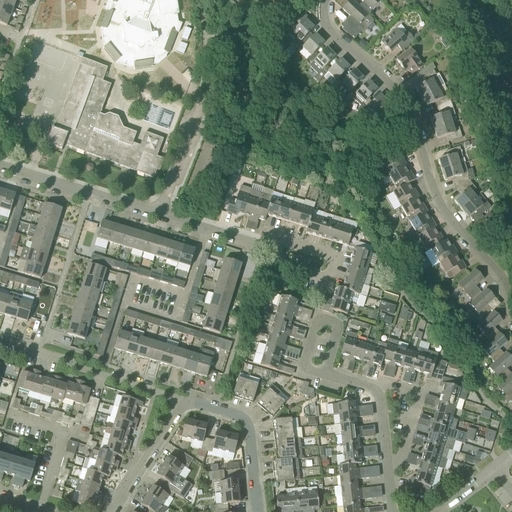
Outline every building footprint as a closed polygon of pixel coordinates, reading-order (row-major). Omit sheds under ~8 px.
[(16,1),(12,0),(0,0),(0,4),(13,9),(16,1)] [(176,0),(111,0),(111,3),(113,4),(110,12),(108,11),(101,29),(105,30),(106,40),(101,44),(79,36),(83,27),(40,11),(34,26),(39,27),(34,41),(100,66),(102,61),(96,55),(104,48),(116,63),(119,60),(134,65),(134,70),(153,67),(152,62),(164,53),(168,54),(180,24),(177,23),(176,15),(178,14),(176,0)] [(354,39),(363,30),(367,30),(373,23),(373,20),(368,16),(359,7),(351,0),(350,0),(342,10),(350,17),(341,27),(354,39)] [(360,0),(363,3),(359,7),(368,16),(381,1),(379,0),(360,0)] [(0,14),(10,18),(13,9),(0,4),(0,14)] [(0,14),(0,24),(6,27),(10,18),(0,14)] [(304,15),(297,22),(300,25),(292,34),(300,42),(295,47),(300,52),(302,49),(309,42),(305,38),(313,29),(308,24),(311,21),(304,15)] [(381,43),(390,53),(397,47),(402,52),(414,41),(406,32),(402,36),(396,29),(381,43)] [(418,33),(412,38),(414,41),(420,35),(418,33)] [(315,53),(324,44),(315,35),(309,42),(302,49),(310,57),(305,62),(310,67),(319,57),(315,53)] [(453,44),(448,37),(447,37),(440,42),(446,50),(451,46),(453,44)] [(102,82),(107,68),(100,66),(34,41),(29,39),(24,54),(67,70),(70,60),(80,64),(55,130),(51,128),(52,129),(47,142),(49,145),(61,150),(61,151),(62,151),(64,145),(154,179),(156,171),(159,172),(164,160),(157,157),(163,140),(145,133),(139,148),(132,146),(136,133),(123,128),(118,117),(109,114),(104,116),(99,114),(110,85),(102,82)] [(318,83),(321,80),(324,78),(327,73),(331,70),(326,66),(335,57),(327,49),(319,57),(310,67),(318,74),(314,79),(318,83)] [(411,50),(396,61),(403,70),(407,67),(412,75),(423,67),(417,59),(411,50)] [(340,77),(349,68),(341,60),(331,70),(327,73),(324,78),(332,86),(331,87),(335,91),(336,90),(341,84),(345,81),(340,77)] [(433,70),(421,79),(424,84),(416,89),(421,98),(445,86),(439,74),(436,76),(433,70)] [(354,88),(363,79),(354,71),(345,81),(341,84),(336,90),(345,98),(349,102),(353,99),(356,96),(359,92),(354,88)] [(465,78),(469,83),(475,78),(471,74),(465,78)] [(130,88),(126,82),(120,87),(124,92),(130,88)] [(368,99),(377,90),(368,82),(359,92),(356,96),(353,99),(361,107),(358,109),(356,111),(361,116),(367,109),(372,103),(368,99)] [(451,104),(445,93),(448,91),(445,86),(421,98),(426,108),(436,103),(439,109),(451,104)] [(380,113),(388,104),(380,96),(372,103),(367,109),(375,117),(370,123),(374,127),(384,117),(380,113)] [(349,102),(345,98),(332,110),(337,115),(349,102)] [(442,115),(430,119),(434,129),(452,124),(450,118),(455,116),(451,104),(439,109),(442,115)] [(434,129),(437,140),(446,137),(448,143),(462,138),(459,128),(453,130),(452,124),(434,129)] [(447,157),(438,160),(441,171),(459,165),(457,159),(463,158),(460,148),(445,152),(447,157)] [(399,159),(395,152),(380,161),(388,175),(404,167),(406,166),(401,157),(399,159)] [(235,162),(231,176),(235,177),(238,178),(243,164),(235,162)] [(441,171),(445,182),(454,179),(455,188),(470,181),(465,163),(459,165),(441,171)] [(388,175),(389,176),(383,179),(382,181),(384,185),(386,185),(392,182),(397,190),(408,185),(415,181),(410,172),(407,173),(404,167),(388,175)] [(266,179),(268,172),(267,171),(260,169),(258,177),(266,179)] [(461,195),(454,201),(461,210),(475,198),(471,193),(476,190),(471,183),(470,181),(455,188),(461,195)] [(412,191),(408,185),(397,190),(392,193),(401,208),(416,199),(419,198),(414,189),(412,191)] [(235,216),(236,213),(243,215),(249,198),(251,190),(241,186),(236,201),(230,200),(226,213),(235,216)] [(0,202),(0,209),(10,212),(15,195),(3,192),(0,202)] [(273,192),(271,197),(271,199),(269,204),(266,216),(277,219),(283,196),(273,192)] [(271,199),(271,197),(261,194),(259,201),(254,218),(265,222),(266,216),(269,204),(271,199)] [(461,210),(468,219),(475,213),(479,217),(491,208),(485,200),(480,194),(475,198),(461,210)] [(26,198),(19,196),(15,210),(22,212),(26,198)] [(283,196),(277,219),(287,222),(294,199),(283,196)] [(243,215),(254,218),(259,201),(249,198),(243,215)] [(297,225),(304,202),(294,199),(287,222),(297,225)] [(420,206),(416,199),(401,208),(409,222),(425,214),(427,213),(422,204),(420,206)] [(297,225),(307,228),(311,217),(315,204),(305,201),(304,202),(297,225)] [(62,209),(44,204),(40,217),(58,223),(62,209)] [(15,210),(12,220),(18,222),(22,212),(15,210)] [(429,220),(425,214),(409,222),(418,237),(433,228),(436,228),(431,219),(429,220)] [(54,233),(58,223),(40,217),(37,228),(54,233)] [(307,228),(305,234),(316,237),(321,220),(311,217),(307,228)] [(15,234),(18,222),(12,220),(9,232),(15,234)] [(326,240),(332,223),(321,220),(316,237),(326,240)] [(102,222),(97,239),(108,243),(114,225),(102,222)] [(342,226),(332,223),(326,240),(337,244),(342,226)] [(34,239),(51,245),(54,233),(37,228),(30,225),(27,237),(34,239)] [(120,246),(125,229),(114,225),(108,243),(120,246)] [(353,230),(342,226),(337,244),(348,247),(351,237),(353,230)] [(427,253),(431,250),(431,249),(444,241),(439,234),(437,235),(433,228),(418,237),(427,253)] [(132,250),(137,233),(125,229),(120,246),(132,250)] [(11,245),(15,234),(9,232),(5,243),(11,245)] [(148,236),(137,233),(132,250),(143,253),(148,236)] [(155,257),(160,240),(148,236),(143,253),(155,257)] [(47,256),(51,245),(34,239),(30,251),(47,256)] [(166,260),(171,243),(160,240),(155,257),(166,260)] [(455,256),(457,255),(452,246),(450,247),(446,241),(444,241),(431,249),(431,250),(440,264),(455,256)] [(1,255),(8,257),(10,251),(15,252),(16,247),(11,245),(5,243),(1,255)] [(178,264),(183,247),(171,243),(166,260),(178,264)] [(190,268),(195,250),(183,247),(178,264),(190,268)] [(30,251),(25,249),(23,249),(19,260),(21,261),(44,268),(47,256),(30,251)] [(371,254),(355,249),(351,259),(368,265),(371,254)] [(209,255),(203,253),(199,264),(205,266),(209,255)] [(104,258),(92,254),(91,256),(90,259),(90,261),(102,264),(104,258)] [(448,280),(466,269),(461,261),(459,262),(455,256),(440,264),(448,280)] [(241,265),(224,259),(221,271),(238,276),(241,265)] [(365,275),(368,265),(351,259),(348,270),(365,275)] [(425,269),(416,259),(410,265),(414,269),(419,274),(425,269)] [(21,261),(18,273),(40,279),(44,268),(21,261)] [(202,278),(205,266),(199,264),(195,276),(202,278)] [(102,282),(106,270),(89,265),(85,276),(102,282)] [(127,265),(125,271),(136,275),(138,269),(127,265)] [(151,269),(150,272),(148,279),(160,282),(161,276),(163,270),(157,268),(156,271),(151,269)] [(362,285),(365,275),(348,270),(345,280),(362,285)] [(476,287),(484,280),(475,270),(457,286),(471,300),(480,292),(476,287)] [(238,276),(221,271),(217,283),(234,288),(238,276)] [(7,286),(8,281),(14,283),(16,276),(4,273),(2,279),(1,284),(7,286)] [(115,280),(126,283),(127,277),(117,274),(115,280)] [(25,286),(27,280),(16,276),(14,283),(25,286)] [(81,288),(99,293),(102,282),(85,276),(81,288)] [(171,286),(173,279),(168,278),(161,276),(160,282),(171,286)] [(195,276),(192,288),(198,290),(202,278),(195,276)] [(185,283),(173,279),(171,286),(183,289),(185,283)] [(37,290),(39,284),(27,280),(25,286),(37,290)] [(359,296),(362,285),(345,280),(342,291),(353,294),(359,296)] [(234,288),(217,283),(213,294),(231,300),(234,288)] [(124,289),(117,287),(114,298),(120,300),(124,289)] [(78,300),(95,305),(99,293),(81,288),(78,300)] [(195,301),(198,290),(192,288),(188,299),(195,301)] [(333,299),(350,305),(350,304),(356,306),(362,308),(365,298),(359,296),(353,294),(342,291),(336,289),(333,299)] [(487,306),(495,299),(486,289),(469,305),(482,319),(491,311),(487,306)] [(20,302),(22,297),(11,293),(11,294),(10,294),(9,298),(4,315),(15,319),(20,302)] [(231,300),(213,294),(207,293),(204,304),(210,306),(227,311),(231,300)] [(9,298),(0,295),(0,314),(4,315),(9,298)] [(271,305),(278,307),(301,314),(303,309),(296,307),(297,302),(274,295),(271,305)] [(114,298),(110,310),(117,312),(120,300),(114,298)] [(185,311),(191,312),(198,314),(200,310),(199,309),(193,307),(195,301),(188,299),(185,311)] [(330,310),(347,315),(350,305),(333,299),(332,302),(326,300),(323,311),(329,313),(330,310)] [(74,311),(92,317),(95,305),(78,300),(74,311)] [(32,305),(20,302),(15,319),(27,322),(32,305)] [(378,311),(393,316),(396,307),(380,302),(378,311)] [(227,311),(210,306),(206,318),(223,323),(227,311)] [(299,319),(301,314),(278,307),(275,317),(291,322),(292,317),(299,319)] [(401,308),(398,319),(405,321),(408,310),(401,308)] [(117,312),(110,310),(107,321),(113,323),(117,312)] [(125,310),(124,316),(136,320),(138,314),(125,310)] [(74,311),(71,323),(88,328),(92,317),(74,311)] [(181,323),(187,325),(191,312),(185,311),(181,323)] [(377,313),(369,311),(367,318),(375,320),(377,313)] [(502,321),(493,311),(476,327),(489,341),(498,333),(494,328),(502,321)] [(147,324),(149,318),(138,314),(136,320),(147,324)] [(291,322),(275,317),(271,316),(268,325),(272,326),(295,334),(297,329),(290,327),(291,322)] [(390,327),(392,319),(385,317),(383,324),(390,327)] [(159,327),(161,321),(149,318),(147,324),(159,327)] [(206,318),(203,329),(220,335),(223,323),(206,318)] [(113,323),(107,321),(103,333),(109,335),(113,323)] [(161,321),(159,327),(170,331),(172,325),(161,321)] [(67,335),(69,335),(84,340),(88,328),(71,323),(67,335)] [(184,328),(172,325),(170,331),(182,334),(184,328)] [(293,339),(295,334),(272,326),(269,336),(285,341),(287,337),(293,339)] [(193,338),(195,332),(184,328),(182,334),(193,338)] [(131,336),(119,332),(114,349),(125,353),(131,336)] [(205,342),(207,335),(195,332),(193,338),(205,342)] [(109,335),(103,333),(96,356),(102,358),(109,335)] [(347,333),(341,355),(347,357),(346,361),(349,362),(356,342),(357,336),(347,333)] [(507,343),(498,333),(489,341),(481,349),(494,363),(506,353),(503,355),(499,350),(507,343)] [(219,339),(207,335),(205,342),(213,344),(217,345),(219,339)] [(137,356),(142,339),(131,336),(125,353),(137,356)] [(284,346),(285,341),(269,336),(266,346),(289,353),(291,348),(284,346)] [(149,360),(154,343),(142,339),(137,356),(149,360)] [(232,343),(219,339),(217,345),(213,344),(212,347),(229,353),(232,343)] [(390,368),(397,348),(398,342),(388,339),(387,345),(382,361),(388,363),(387,367),(390,368)] [(365,367),(369,368),(377,343),(367,340),(365,345),(360,361),(367,363),(365,367)] [(360,361),(365,345),(356,342),(349,362),(353,363),(354,359),(360,361)] [(377,342),(377,343),(369,368),(373,369),(374,365),(380,367),(382,361),(387,345),(377,342)] [(160,363),(165,346),(154,343),(149,360),(160,363)] [(172,367),(177,350),(165,346),(160,363),(172,367)] [(287,358),(289,353),(266,346),(263,356),(279,361),(281,356),(287,358)] [(401,367),(406,351),(397,348),(390,368),(394,369),(395,365),(401,367)] [(421,373),(428,351),(418,348),(416,354),(410,374),(414,375),(415,371),(421,373)] [(183,371),(188,354),(177,350),(172,367),(183,371)] [(203,350),(200,357),(195,374),(207,378),(214,353),(203,350)] [(410,374),(416,354),(406,351),(401,367),(408,369),(406,373),(410,374)] [(439,371),(441,362),(436,360),(438,354),(428,351),(421,373),(427,375),(426,379),(430,380),(433,369),(439,371)] [(511,364),(511,359),(506,353),(494,363),(488,368),(501,382),(511,374),(506,370),(511,364)] [(200,357),(188,354),(183,371),(195,374),(200,357)] [(260,366),(283,373),(285,368),(278,366),(279,361),(263,356),(260,366)] [(18,389),(19,389),(29,392),(35,373),(30,372),(29,375),(23,373),(18,389)] [(511,372),(511,374),(501,382),(497,387),(505,396),(502,399),(507,404),(510,401),(511,399),(511,372)] [(40,395),(45,380),(39,378),(40,375),(35,373),(29,392),(40,395)] [(271,373),(269,379),(275,381),(277,374),(271,373)] [(249,377),(239,374),(233,395),(243,398),(249,377)] [(243,398),(253,401),(258,385),(259,380),(249,377),(243,398)] [(51,399),(57,380),(52,378),(51,381),(45,380),(40,395),(51,399)] [(447,381),(442,379),(439,387),(443,388),(441,395),(457,400),(457,399),(462,384),(448,379),(447,381)] [(62,382),(57,380),(51,399),(63,402),(63,399),(67,386),(61,384),(62,382)] [(67,386),(63,399),(74,403),(80,384),(74,382),(74,385),(68,383),(67,386)] [(85,385),(80,384),(74,403),(85,406),(88,397),(90,390),(84,388),(85,385)] [(272,385),(258,403),(266,410),(280,392),(272,385)] [(266,410),(274,416),(284,404),(288,399),(280,392),(266,410)] [(457,399),(457,400),(441,395),(439,401),(435,399),(434,403),(454,410),(454,409),(461,411),(464,401),(457,399)] [(96,413),(96,411),(90,410),(94,399),(88,397),(85,406),(84,410),(96,413)] [(141,403),(122,397),(119,408),(135,413),(137,407),(139,408),(141,403)] [(21,401),(15,399),(12,408),(23,411),(24,407),(19,406),(21,401)] [(90,410),(96,411),(100,400),(94,399),(90,410)] [(354,403),(337,405),(339,415),(363,413),(362,407),(355,408),(354,403)] [(435,414),(451,419),(454,410),(434,403),(433,407),(437,408),(435,414)] [(24,407),(23,411),(28,413),(28,414),(34,416),(37,406),(31,404),(30,409),(24,407)] [(40,416),(46,418),(46,415),(41,413),(43,408),(37,406),(34,416),(40,416)] [(115,419),(134,425),(136,420),(133,419),(135,413),(119,408),(115,419)] [(95,416),(96,413),(84,410),(82,416),(80,423),(86,425),(89,414),(95,416)] [(46,415),(46,418),(51,419),(56,422),(59,413),(53,411),(52,416),(46,415)] [(56,422),(67,426),(69,418),(64,416),(65,414),(59,413),(56,422)] [(363,418),(363,413),(339,415),(340,425),(356,423),(356,418),(363,418)] [(67,426),(72,427),(73,424),(79,425),(80,423),(82,416),(76,414),(75,420),(69,418),(67,426)] [(92,426),(95,416),(89,414),(86,425),(92,426)] [(429,419),(428,423),(455,431),(458,421),(451,419),(435,414),(433,420),(429,419)] [(115,419),(114,425),(108,424),(107,428),(128,435),(130,429),(133,430),(134,425),(115,419)] [(185,420),(181,438),(192,441),(196,423),(194,422),(191,419),(188,421),(185,420)] [(274,421),(276,432),(292,430),(291,419),(274,421)] [(206,452),(209,440),(204,439),(207,425),(204,425),(202,421),(198,423),(196,423),(192,441),(202,443),(201,451),(199,457),(204,459),(206,452)] [(357,428),(356,423),(340,425),(341,435),(365,433),(364,427),(357,428)] [(455,431),(428,423),(427,426),(431,427),(429,434),(452,440),(455,431)] [(103,439),(109,441),(128,447),(129,442),(126,441),(128,435),(107,428),(103,439)] [(276,432),(277,442),(300,439),(303,439),(301,429),(292,430),(276,432)] [(466,435),(474,437),(476,431),(468,429),(466,435)] [(223,452),(227,434),(225,434),(223,430),(219,432),(216,432),(214,441),(209,440),(206,452),(212,453),(213,450),(223,452)] [(223,452),(234,455),(238,437),(235,436),(233,433),(230,435),(227,434),(223,452)] [(365,438),(365,433),(341,435),(342,446),(359,444),(358,439),(365,438)] [(423,438),(422,442),(449,451),(449,450),(452,451),(455,441),(452,440),(429,434),(427,440),(423,438)] [(93,437),(89,435),(86,446),(94,448),(95,449),(97,443),(91,442),(93,437)] [(278,452),(301,449),(300,439),(277,442),(278,452)] [(78,444),(68,441),(65,452),(74,455),(78,444)] [(126,452),(128,447),(109,441),(105,453),(116,456),(121,457),(123,451),(126,452)] [(449,451),(422,442),(421,446),(425,447),(423,453),(439,458),(446,460),(449,451)] [(359,448),(359,444),(342,446),(343,455),(367,453),(366,448),(359,448)] [(100,451),(95,449),(94,448),(92,454),(98,456),(97,461),(115,467),(117,462),(114,461),(116,456),(105,453),(100,451)] [(291,460),(298,460),(303,460),(301,449),(278,452),(279,462),(291,460)] [(62,463),(66,465),(68,459),(73,460),(74,455),(65,452),(62,463)] [(179,458),(190,464),(193,460),(183,453),(179,458)] [(367,458),(367,453),(343,455),(336,456),(337,466),(338,466),(344,466),(355,465),(361,464),(360,459),(367,458)] [(436,468),(439,458),(423,453),(421,459),(417,458),(416,462),(436,468)] [(0,481),(1,482),(3,474),(9,476),(15,456),(11,455),(9,459),(0,455),(0,481)] [(15,456),(9,476),(14,478),(11,485),(15,486),(14,489),(18,490),(19,487),(22,488),(24,481),(30,483),(37,458),(33,457),(30,465),(17,461),(19,457),(15,456)] [(163,464),(162,466),(178,476),(184,467),(187,469),(190,464),(179,458),(176,462),(168,457),(167,459),(163,460),(163,464)] [(90,459),(87,471),(93,473),(106,477),(109,478),(111,472),(114,472),(115,467),(97,461),(90,459)] [(299,470),(298,460),(291,460),(279,462),(274,462),(275,472),(299,470)] [(433,478),(436,468),(416,462),(415,466),(419,467),(417,473),(433,478)] [(62,463),(58,474),(68,477),(69,471),(65,470),(66,465),(62,463)] [(339,477),(369,473),(368,468),(355,470),(355,465),(344,466),(338,466),(339,477)] [(172,486),(178,476),(162,466),(161,468),(157,469),(158,473),(156,476),(167,483),(164,487),(174,494),(179,497),(182,492),(172,486)] [(455,473),(455,474),(462,477),(464,470),(456,467),(455,473)] [(78,480),(100,487),(102,481),(105,482),(106,477),(93,473),(87,471),(82,469),(78,480)] [(275,472),(277,483),(300,480),(299,470),(275,472)] [(370,479),(369,473),(339,477),(340,487),(357,485),(357,480),(370,479)] [(408,488),(409,488),(422,492),(423,486),(430,488),(433,478),(417,473),(415,479),(411,477),(408,488)] [(68,477),(58,474),(55,485),(60,487),(63,487),(65,482),(66,483),(68,477)] [(462,477),(455,474),(453,480),(461,482),(462,477)] [(220,494),(238,492),(238,490),(241,486),(238,484),(237,481),(225,482),(224,477),(212,478),(212,484),(219,483),(220,494)] [(75,491),(99,499),(101,493),(98,493),(100,487),(78,480),(75,491)] [(55,485),(51,496),(61,499),(63,493),(58,492),(60,487),(55,485)] [(358,490),(357,485),(340,487),(335,488),(336,498),(371,494),(371,488),(358,490)] [(171,499),(174,494),(164,487),(161,492),(153,487),(151,489),(147,490),(148,494),(147,496),(162,506),(168,497),(171,499)] [(295,489),(298,511),(303,511),(302,511),(308,511),(306,491),(306,488),(295,489)] [(313,511),(313,510),(318,510),(316,488),(306,488),(306,491),(308,511),(313,511)] [(296,511),(298,511),(295,489),(285,490),(286,496),(287,511),(296,511)] [(75,491),(74,493),(71,502),(93,509),(95,503),(98,504),(99,499),(75,491)] [(239,495),(238,492),(220,494),(222,505),(215,505),(215,506),(216,511),(228,510),(227,505),(240,503),(239,500),(242,497),(239,495)] [(337,508),(343,507),(359,505),(359,501),(372,499),(371,494),(336,498),(337,508)] [(166,511),(169,510),(162,506),(147,496),(145,498),(141,499),(142,503),(141,505),(149,510),(147,511),(166,511)] [(287,511),(286,496),(276,497),(277,511),(287,511)]
